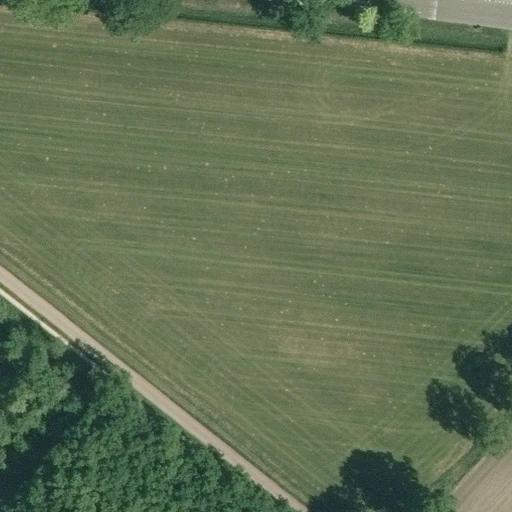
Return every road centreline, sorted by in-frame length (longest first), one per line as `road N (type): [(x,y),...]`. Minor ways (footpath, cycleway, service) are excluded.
road 1 (track): [(290,511),(0,276)]
road 2 (tertiary): [(511,19),(348,0)]
